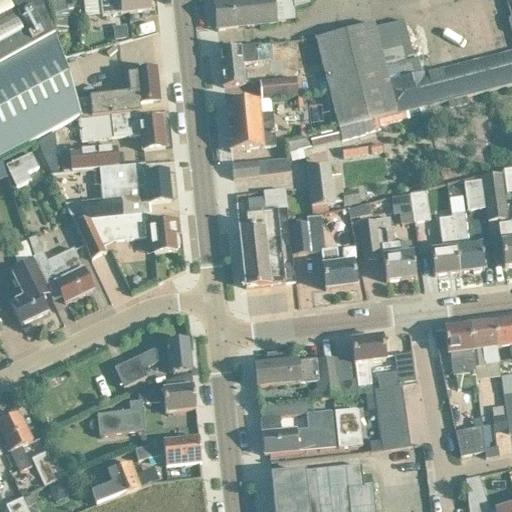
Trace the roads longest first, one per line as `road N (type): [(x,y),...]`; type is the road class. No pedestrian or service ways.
road 1 (unclassified): [(215,301),(182,0)]
road 2 (residential): [(0,382),(157,307),(215,301)]
road 3 (residential): [(446,511),(413,316)]
road 4 (residential): [(219,337),(413,316)]
road 5 (unclassified): [(237,511),(219,337)]
